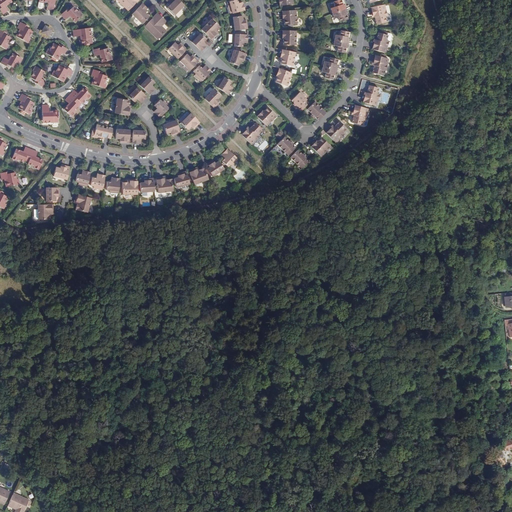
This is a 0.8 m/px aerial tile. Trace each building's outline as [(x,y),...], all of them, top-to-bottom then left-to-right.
[(6,3),(7,4),(11,1),(10,0),(0,0),(0,10),(2,13),(7,9),(4,5),(4,4),(6,3)] [(48,2),(47,4),(46,9),(52,10),(54,0),(38,0),(38,2),(43,3),(44,3),(44,1),(48,2)] [(116,0),(128,11),(138,0),(116,0)] [(174,15),(184,5),(178,0),(169,0),(170,0),(172,3),(170,4),(167,8),(174,15)] [(230,14),(244,10),(242,4),(238,5),(238,3),(237,4),(236,0),(228,2),(229,6),(227,6),(230,14)] [(330,9),(331,14),(349,8),(348,5),(346,6),(343,0),(338,0),(332,2),(334,7),(330,9)] [(142,4),(131,14),(141,24),(145,20),(148,17),(145,13),(143,12),(145,10),(146,8),(142,4)] [(386,17),(384,5),(371,8),(372,14),(374,14),(374,17),(376,24),(386,22),(384,17),(386,17)] [(73,17),(72,18),(75,22),(82,15),(79,11),(78,12),(73,7),(69,10),(67,9),(61,15),(65,20),(70,16),(71,15),(73,17)] [(339,22),(350,18),(347,10),(350,10),(349,8),(331,14),(333,19),(338,17),(339,22)] [(283,11),(283,20),(284,25),(296,24),(295,10),(283,11)] [(157,14),(144,27),(157,39),(165,31),(160,26),(157,23),(161,18),(157,14)] [(234,31),(246,29),(245,23),(244,23),(244,20),(242,21),(241,17),(232,18),(234,31)] [(157,23),(160,26),(165,21),(161,18),(157,23)] [(211,20),(201,30),(212,40),(216,35),(215,34),(217,32),(216,31),(219,28),(211,20)] [(20,32),(19,32),(16,36),(28,43),(31,38),(29,37),(32,32),(27,29),(29,27),(21,22),(17,28),(20,29),(21,30),(20,32)] [(48,38),(53,28),(44,23),(39,33),(48,38)] [(0,46),(6,50),(9,45),(7,43),(11,37),(6,34),(0,29),(0,46)] [(86,32),(86,29),(73,31),(74,37),(79,36),(81,36),(81,40),(80,40),(81,45),(92,43),(90,32),(86,32)] [(283,31),(283,39),(283,45),(295,45),(295,31),(283,31)] [(335,35),(334,40),(352,44),(352,42),(350,41),(351,33),(340,31),(339,36),(335,35)] [(371,49),(385,53),(388,41),(386,40),(387,36),(387,33),(384,32),(383,33),(383,34),(379,33),(378,33),(376,40),(375,43),(373,42),(373,43),(371,49)] [(234,47),(242,47),(242,43),(243,43),(243,41),(247,41),(247,35),(244,35),(244,33),(241,33),(241,34),(235,34),(233,34),(232,43),(234,43),(234,47)] [(196,35),(190,41),(201,51),(205,47),(203,44),(204,43),(203,43),(206,40),(200,34),(198,37),(196,35)] [(336,51),(348,54),(348,53),(349,45),(352,46),(352,44),(334,40),(333,46),(337,46),(336,51)] [(168,49),(177,59),(186,50),(182,45),(180,46),(179,45),(177,46),(174,43),(172,45),(169,48),(168,49)] [(60,53),(61,54),(64,55),(67,49),(59,45),(59,46),(54,44),(50,50),(49,49),(46,53),(57,60),(60,56),(59,55),(60,53)] [(99,58),(97,58),(98,63),(112,60),(110,55),(109,55),(107,48),(102,50),(102,48),(93,50),(94,56),(96,56),(98,55),(99,58)] [(242,59),(244,60),(246,54),(241,52),(242,51),(236,49),(235,50),(234,50),(229,63),(238,65),(240,61),(242,61),(242,59)] [(283,50),(281,58),(280,64),(292,66),(295,52),(283,50)] [(10,61),(9,60),(5,57),(1,63),(9,67),(10,65),(15,68),(18,62),(19,63),(22,59),(13,53),(10,58),(12,58),(10,61)] [(192,58),(191,56),(189,58),(186,54),(185,56),(181,59),(180,61),(189,71),(198,62),(194,57),(192,58)] [(375,62),(374,65),(372,73),(382,75),(383,71),(385,71),(388,59),(384,58),(385,55),(381,54),(380,57),(375,55),(373,61),(373,62),(375,62)] [(324,61),(322,66),(340,71),(341,69),(338,68),(341,60),(330,57),(328,62),(324,61)] [(66,75),(67,75),(69,77),(73,71),(65,67),(64,69),(59,66),(56,72),(54,71),(51,76),(63,82),(66,77),(64,77),(66,75)] [(198,66),(193,72),(196,74),(194,76),(201,82),(211,71),(206,67),(204,69),(202,68),(201,69),(198,66)] [(324,78),(335,81),(337,73),(340,73),(340,71),(322,66),(321,72),(325,73),(324,78)] [(41,76),(42,76),(45,72),(36,67),(33,71),(34,72),(31,78),(35,81),(34,83),(42,87),(45,82),(41,79),(39,78),(41,76)] [(280,69),(277,77),(275,82),(287,86),(291,73),(280,69)] [(95,80),(93,80),(92,85),(104,89),(106,84),(104,84),(106,77),(101,75),(101,73),(92,70),(91,77),(94,78),(95,78),(95,80)] [(216,87),(228,95),(232,89),(230,88),(232,86),(230,85),(232,81),(225,76),(223,79),(221,78),(216,87)] [(144,78),(138,84),(149,95),(155,88),(151,85),(154,83),(153,82),(154,81),(150,77),(149,78),(148,77),(146,80),(144,78)] [(131,94),(128,96),(134,102),(137,99),(138,100),(139,99),(141,101),(146,96),(136,86),(130,92),(131,94)] [(364,96),(363,96),(362,102),(375,105),(379,94),(376,93),(378,88),(368,86),(366,93),(365,96),(364,96)] [(74,90),(69,95),(76,101),(78,100),(80,102),(82,104),(86,98),(87,99),(91,96),(83,89),(80,93),(81,93),(79,95),(78,94),(74,90)] [(204,99),(213,108),(218,103),(216,102),(218,100),(217,99),(220,96),(213,89),(204,99)] [(297,106),(296,107),(300,111),(306,105),(304,103),(306,100),(299,93),(291,101),(294,104),(297,106)] [(21,104),(20,104),(18,108),(21,110),(25,113),(29,115),(32,110),(30,109),(33,104),(28,101),(30,99),(22,94),(19,100),(22,101),(23,102),(21,104)] [(76,101),(69,95),(65,100),(69,104),(70,104),(69,106),(68,105),(64,109),(72,116),(75,113),(74,112),(79,107),(77,105),(75,103),(76,101)] [(114,113),(129,116),(130,108),(129,108),(129,105),(130,100),(117,98),(114,113)] [(155,113),(160,118),(169,107),(163,101),(162,103),(159,100),(159,101),(155,104),(154,106),(157,108),(156,109),(157,110),(155,113)] [(311,114),(315,117),(318,120),(327,111),(324,108),(322,110),(314,102),(307,109),(311,114)] [(42,106),(43,119),(47,119),(47,123),(58,122),(58,110),(52,111),(52,112),(49,112),(49,111),(49,105),(42,106)] [(365,121),(368,109),(354,105),(353,111),(352,111),(354,112),(353,115),(351,123),(361,125),(362,120),(365,121)] [(263,112),(258,118),(266,126),(276,116),(267,108),(263,112)] [(200,122),(190,113),(181,123),(188,130),(191,126),(192,128),(194,126),(195,127),(200,122)] [(174,135),(180,133),(176,121),(163,125),(166,134),(170,132),(171,134),(173,134),(174,135)] [(326,133),(336,143),(344,134),(342,132),(346,129),(339,122),(334,127),(332,130),(330,128),(330,129),(326,133)] [(245,131),(241,135),(251,145),(259,136),(258,134),(261,131),(262,130),(258,126),(257,127),(254,125),(254,124),(249,129),(247,132),(245,130),(245,131)] [(110,138),(113,129),(106,127),(105,129),(103,128),(103,126),(96,125),(95,129),(93,129),(91,137),(100,139),(101,136),(110,138)] [(132,143),(138,143),(138,139),(140,139),(140,138),(144,139),(145,131),(141,131),(141,129),(133,129),(132,143)] [(122,143),(129,143),(130,130),(116,130),(115,139),(120,139),(120,141),(122,141),(122,143)] [(281,140),(276,144),(285,152),(283,154),(286,157),(289,154),(290,155),(291,154),(291,153),(292,151),(295,148),(292,145),(289,142),(284,137),(281,140)] [(311,148),(320,156),(330,146),(321,138),(318,141),(311,148)] [(28,158),(31,149),(25,147),(23,152),(22,153),(20,152),(20,151),(16,149),(12,158),(17,160),(17,159),(24,162),(24,160),(26,157),(28,158)] [(36,157),(38,152),(31,149),(28,158),(30,159),(28,162),(28,163),(34,166),(34,167),(39,169),(43,160),(38,158),(37,159),(35,158),(36,157)] [(237,159),(227,149),(223,153),(225,156),(224,157),(225,158),(222,161),(228,166),(230,164),(231,165),(237,159)] [(297,150),(290,158),(298,165),(297,167),(300,170),(308,161),(306,158),(301,154),(297,150)] [(223,169),(216,158),(213,161),(213,162),(211,163),(213,165),(207,168),(212,176),(223,169)] [(62,167),(60,167),(59,169),(55,168),(53,176),(66,180),(69,167),(62,166),(62,167)] [(208,179),(203,168),(198,170),(198,169),(195,170),(195,168),(188,171),(194,185),(208,179)] [(6,181),(5,181),(6,186),(19,184),(18,179),(16,179),(15,172),(9,173),(9,171),(0,173),(2,179),(5,179),(6,178),(6,181)] [(86,187),(90,173),(84,171),(83,175),(81,174),(81,175),(77,174),(75,182),(77,183),(77,185),(86,187)] [(189,184),(186,172),(179,174),(180,175),(177,176),(178,177),(174,179),(176,188),(189,184)] [(102,190),(105,176),(99,175),(98,178),(96,178),(96,179),(92,178),(90,186),(93,186),(93,188),(102,190)] [(118,193),(119,179),(113,178),(113,182),(111,181),(111,183),(107,182),(106,190),(109,190),(109,192),(118,193)] [(173,191),(171,180),(166,180),(166,179),(163,179),(163,178),(156,179),(158,193),(173,191)] [(154,191),(153,179),(146,179),(147,181),(144,181),(144,183),(140,183),(141,192),(154,191)] [(137,194),(137,180),(129,180),(129,181),(127,181),(127,183),(122,183),(122,194),(137,194)] [(58,194),(58,188),(45,188),(45,201),(55,201),(55,197),(57,197),(57,194),(58,194)] [(90,198),(84,196),(76,194),(74,201),(75,201),(74,204),(76,204),(75,209),(86,212),(90,198)] [(52,212),(52,205),(37,205),(37,219),(49,219),(49,214),(51,214),(51,212),(52,212)] [(503,451),(511,448),(511,445),(511,444),(511,439),(500,443),(503,451)] [(0,487),(0,503),(4,505),(10,492),(0,487)] [(13,493),(7,506),(15,510),(14,511),(24,511),(29,500),(13,493)]
